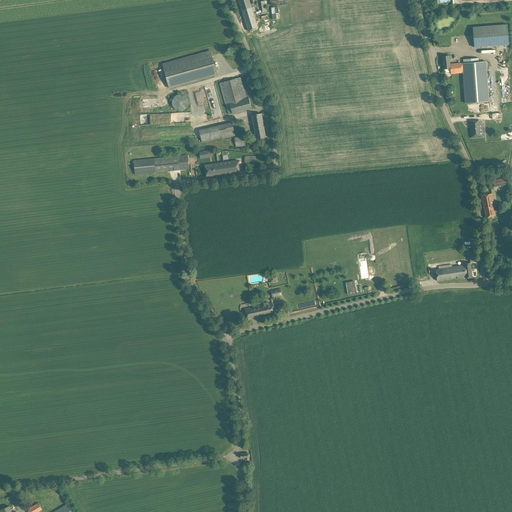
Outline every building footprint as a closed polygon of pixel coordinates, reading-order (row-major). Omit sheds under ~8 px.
[(258,28),(250,2),(249,0),(239,0),(248,31),(258,28)] [(269,23),(267,15),(261,16),(264,25),(269,23)] [(473,27),(474,47),(509,44),(507,24),(473,27)] [(163,65),(169,88),(218,74),(211,51),(163,65)] [(451,74),(464,72),(466,103),(488,102),(485,61),(479,62),(478,58),(463,59),(463,63),(450,64),(449,55),(442,56),(442,60),(443,60),(444,69),(450,68),(451,74)] [(240,77),(236,78),(220,83),(226,104),(228,114),(232,113),(233,114),(252,108),(249,98),(246,98),(240,77)] [(172,102),(172,103),(172,104),(173,105),(173,106),(174,107),(174,108),(175,108),(175,109),(176,109),(177,110),(178,110),(179,110),(180,111),(181,111),(182,110),(183,110),(184,110),(185,109),(186,109),(186,108),(187,108),(187,107),(188,106),(188,105),(188,104),(189,104),(189,103),(189,102),(189,101),(188,100),(188,99),(188,98),(187,98),(187,97),(186,97),(186,96),(185,96),(185,95),(184,95),(183,95),(182,94),(181,94),(180,94),(179,94),(178,95),(177,95),(176,95),(176,96),(175,96),(175,97),(174,97),(174,98),(173,98),(173,99),(173,100),(172,101),(172,102)] [(266,137),(262,113),(252,115),(256,139),(266,137)] [(479,121),(471,121),(472,133),(471,133),(472,138),(481,137),(480,137),(479,137),(479,132),(482,132),(482,124),(479,124),(479,121)] [(232,123),(199,131),(202,143),(222,138),(222,139),(235,136),(232,123)] [(235,138),(236,147),(248,145),(246,136),(235,138)] [(199,152),(201,159),(213,156),(211,150),(199,152)] [(134,160),(135,169),(135,174),(189,169),(188,155),(134,160)] [(205,165),(207,176),(240,172),(238,160),(205,165)] [(493,180),(494,187),(507,185),(506,178),(493,180)] [(486,218),(491,217),(495,216),(493,206),(494,206),(492,193),(482,195),(486,218)] [(406,248),(386,251),(387,261),(407,258),(406,248)] [(361,267),(360,267),(362,279),(369,278),(366,259),(365,259),(366,261),(360,262),(361,267)] [(435,269),(436,276),(437,281),(465,276),(466,278),(472,277),(471,262),(464,263),(464,265),(452,267),(452,264),(439,266),(439,269),(435,269)] [(271,291),(273,297),(282,295),(280,289),(271,291)] [(468,298),(467,290),(458,291),(458,299),(468,298)] [(263,304),(250,307),(245,309),(247,320),(252,319),(252,318),(255,317),(255,318),(263,316),(265,315),(265,316),(275,314),(274,309),(272,302),(269,303),(269,302),(263,303),(263,304)] [(27,509),(28,511),(37,511),(42,509),(38,503),(27,509)]
